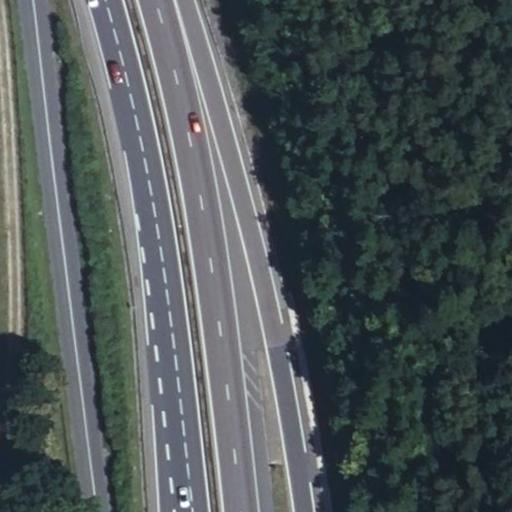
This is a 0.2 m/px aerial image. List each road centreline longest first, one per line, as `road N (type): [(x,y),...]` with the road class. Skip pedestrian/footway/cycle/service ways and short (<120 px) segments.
road 1 (trunk): [(305,511),(286,380),(228,128),(178,0)]
road 2 (trunk): [(107,0),(143,137),(194,511)]
road 3 (trunk): [(241,511),(199,176),(160,0)]
road 4 (secondary): [(24,0),(95,511)]
